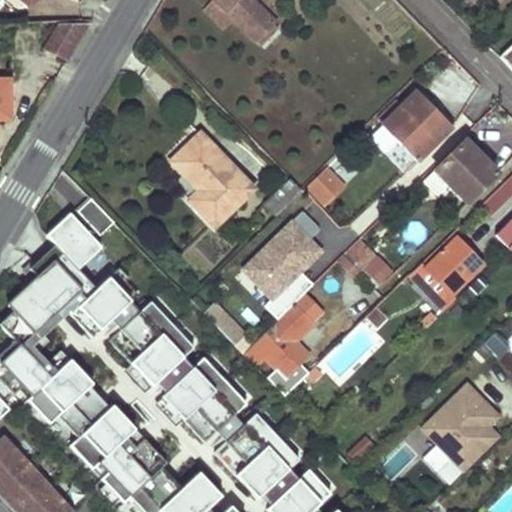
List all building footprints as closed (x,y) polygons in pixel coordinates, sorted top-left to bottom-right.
[(18,0),(19,0),(22,0),(32,9),(40,0),(18,0)] [(213,0),(204,10),(222,30),(233,20),(260,47),(278,29),(274,25),(275,23),(250,0),(213,0)] [(85,28),(58,28),(45,51),(65,61),(85,28)] [(511,42),(498,55),(511,70),(511,42)] [(0,121),(8,121),(8,82),(0,82),(0,121)] [(415,163),(450,128),(415,93),(380,127),(395,142),(415,163)] [(372,135),(387,150),(395,142),(380,127),(372,135)] [(214,227),(252,190),(199,135),(171,163),(199,191),(189,201),(214,227)] [(466,205),(496,175),(464,141),(433,171),(448,185),(466,205)] [(324,168),(310,183),(326,199),(321,204),(324,207),(344,188),(324,168)] [(448,185),(433,171),(422,181),(437,196),(448,185)] [(511,174),(479,207),(490,218),(511,196),(511,174)] [(263,205),(275,217),(275,216),(300,192),(289,180),(263,205)] [(310,183),(305,187),(321,204),(326,199),(310,183)] [(318,230),(301,212),(290,223),(307,240),(318,230)] [(69,215),(45,236),(54,246),(28,269),(42,284),(50,292),(55,287),(70,303),(63,309),(67,313),(91,339),(115,316),(129,303),(130,302),(117,289),(128,279),(118,269),(95,290),(77,270),(100,248),(69,215)] [(363,230),(354,219),(335,237),(345,247),(363,230)] [(511,221),(495,238),(507,250),(508,249),(511,245),(511,221)] [(290,223),(255,258),(268,271),(267,275),(256,286),(270,300),(264,307),(277,321),(311,287),(297,273),(318,251),(290,223)] [(376,257),(360,239),(348,250),(364,268),(376,257)] [(449,296),(480,266),(456,241),(425,270),(449,296)] [(255,258),(241,271),(256,286),(267,275),(268,271),(255,258)] [(419,265),(407,277),(410,279),(439,310),(442,313),(454,301),(449,296),(425,270),(419,265)] [(42,284),(34,292),(60,320),(67,313),(63,309),(70,303),(55,287),(50,292),(42,284)] [(0,406),(9,398),(24,384),(48,362),(32,346),(60,320),(34,292),(5,318),(21,335),(0,354),(0,406)] [(293,305),(312,324),(322,314),(303,294),(293,305)] [(124,326),(108,341),(151,387),(167,373),(181,359),(193,349),(149,302),(138,313),(124,326)] [(138,313),(129,303),(115,316),(124,326),(138,313)] [(243,336),(213,304),(203,314),(215,327),(233,347),(243,336)] [(312,324),(293,305),(241,355),(255,369),(264,360),(283,379),(306,356),(293,343),(312,324)] [(221,359),(234,347),(233,347),(215,327),(202,339),(221,359)] [(482,344),(497,360),(508,350),(492,334),(482,344)] [(33,394),(32,395),(54,419),(62,412),(82,433),(74,441),(97,465),(98,463),(122,441),(139,425),(117,401),(114,403),(94,382),(96,380),(74,356),(57,372),(33,394)] [(176,382),(161,397),(204,443),(221,428),(232,417),(245,405),(202,358),(191,369),(176,382)] [(181,359),(167,373),(176,382),(191,369),(181,359)] [(48,362),(24,384),(33,394),(57,372),(48,362)] [(420,430),(462,474),(498,439),(487,428),(497,418),(466,386),(420,430)] [(9,398),(0,406),(0,416),(14,403),(9,398)] [(230,438),(213,453),(256,500),(272,485),(287,471),(298,461),(254,414),(241,427),(230,438)] [(241,427),(232,417),(221,428),(230,438),(241,427)] [(107,473),(106,474),(128,498),(134,492),(152,511),(158,511),(164,506),(169,511),(204,511),(226,492),(203,468),(186,484),(166,463),(170,459),(148,435),(132,450),(107,473)] [(346,454),(355,464),(373,446),(364,437),(346,454)] [(70,511),(1,438),(0,439),(0,495),(15,511),(70,511)] [(123,441),(98,463),(107,473),(132,450),(123,441)] [(281,494),(265,509),(267,511),(310,511),(315,508),(329,495),(307,471),(296,481),(281,494)] [(287,471),(272,485),(281,494),(296,481),(287,471)] [(94,511),(86,503),(79,510),(80,511),(94,511)]
